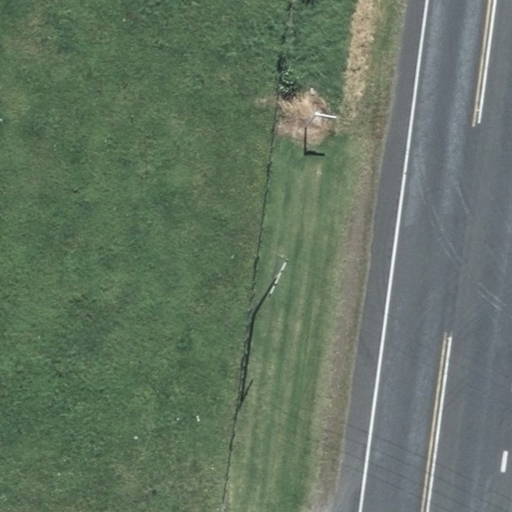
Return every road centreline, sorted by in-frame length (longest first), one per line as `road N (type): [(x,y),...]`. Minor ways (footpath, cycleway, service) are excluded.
road 1 (primary): [(430,511),(463,218)]
road 2 (primary): [(463,218),(492,0)]
